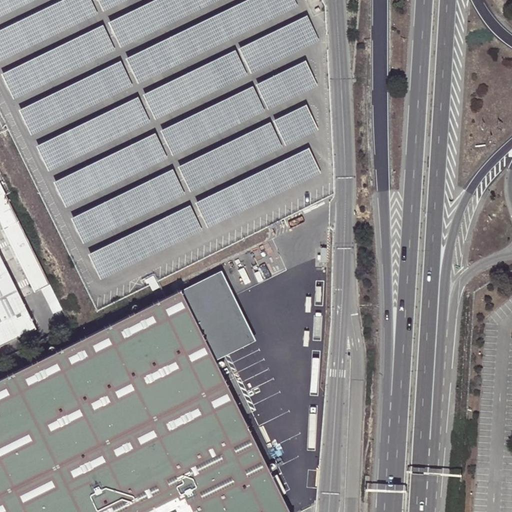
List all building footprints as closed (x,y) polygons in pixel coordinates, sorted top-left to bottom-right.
[(90,0),(62,0),(0,29),(0,60),(97,14),(90,0)] [(0,0),(0,16),(34,0),(0,0)] [(97,0),(103,11),(126,0),(97,0)] [(150,0),(107,21),(120,47),(216,0),(150,0)] [(292,0),(242,0),(125,57),(137,83),(296,7),(292,0)] [(305,15),(238,48),(251,74),(318,41),(305,15)] [(103,24),(1,73),(13,98),(115,50),(103,24)] [(233,50),(142,94),(155,120),(246,76),(233,50)] [(119,60),(18,109),(30,134),(132,85),(119,60)] [(305,60),(257,83),(269,108),(317,85),(305,60)] [(251,86),(160,130),(173,156),(264,112),(251,86)] [(137,97),(36,144),(48,169),(149,122),(137,97)] [(305,104),(273,120),(286,145),(318,130),(305,104)] [(269,122),(178,166),(190,192),(281,148),(269,122)] [(154,132),(53,181),(65,206),(166,157),(154,132)] [(308,147),(195,200),(207,226),(320,173),(308,147)] [(172,169),(70,217),(82,242),(183,194),(172,169)] [(48,285),(0,185),(0,223),(33,292),(48,285)] [(189,204),(88,254),(100,279),(201,229),(189,204)] [(0,356),(36,340),(0,264),(0,356)] [(103,326),(0,377),(0,511),(286,511),(174,288),(103,326)]
